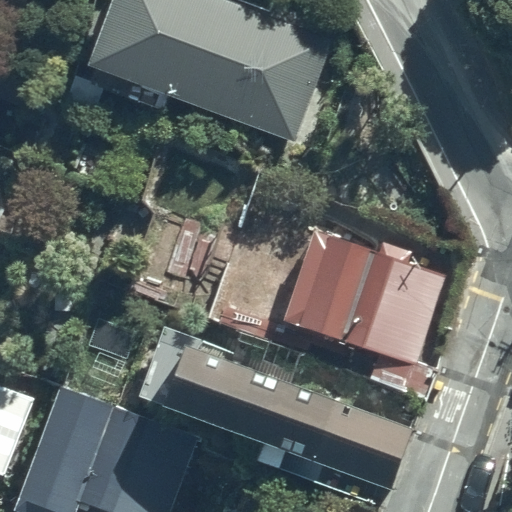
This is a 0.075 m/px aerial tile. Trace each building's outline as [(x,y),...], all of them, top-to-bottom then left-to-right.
[(0,0),(0,12),(27,21),(33,0),(0,0)] [(216,0),(114,0),(83,81),(91,84),(88,93),(161,121),(167,105),(291,152),(296,139),(304,143),(317,109),(306,105),(327,49),(214,6),(216,0)] [(378,260),(315,238),(282,331),(377,365),(370,385),(421,403),(433,370),(419,365),(449,280),(417,268),(419,260),(382,247),(378,260)] [(420,427),(187,341),(162,408),(265,446),(261,458),(283,466),(288,453),(396,492),(420,427)] [(0,480),(3,482),(35,401),(0,387),(0,480)] [(168,511),(195,443),(61,392),(14,511),(76,511),(78,508),(89,511),(168,511)]
